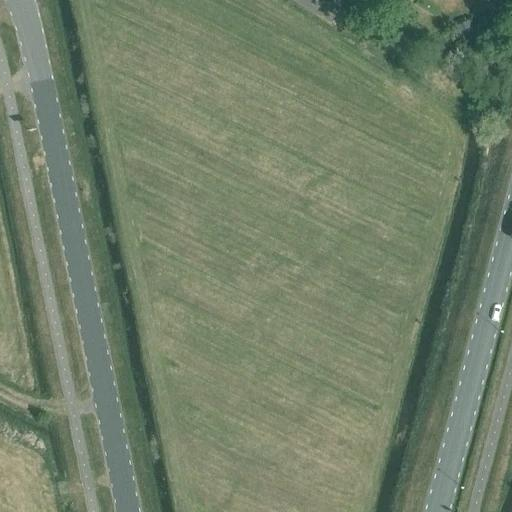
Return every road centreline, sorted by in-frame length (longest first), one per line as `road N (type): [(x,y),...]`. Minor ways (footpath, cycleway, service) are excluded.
road 1 (secondary): [(127,511),(19,0)]
road 2 (secondary): [(436,511),(511,225)]
